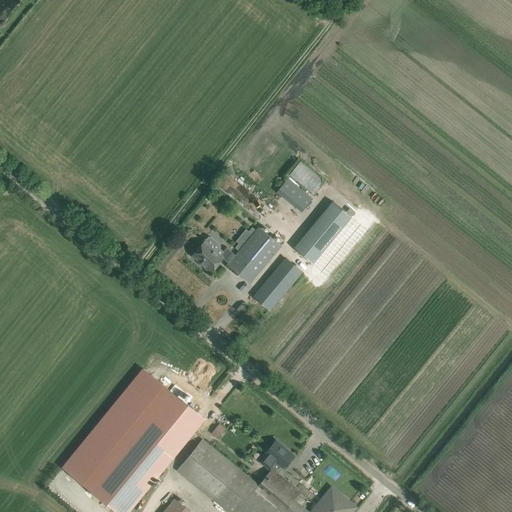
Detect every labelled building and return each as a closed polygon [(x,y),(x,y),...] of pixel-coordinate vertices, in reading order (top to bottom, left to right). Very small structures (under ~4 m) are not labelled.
[(299,161),(288,174),(314,195),(325,181),(299,161)] [(288,178),(276,192),(301,212),(313,199),(288,178)] [(351,217),(333,201),(316,222),(293,248),(306,258),(312,264),(313,263),(351,217)] [(192,255),(205,265),(204,266),(211,272),(224,257),(230,262),(228,265),(249,283),(281,245),(259,227),(236,256),(226,247),(223,251),(220,248),(221,247),(220,244),(211,236),(208,236),(192,255)] [(254,296),(270,310),(302,272),(285,258),(254,296)] [(145,368),(64,466),(118,511),(126,511),(205,417),(145,368)] [(219,424),(212,433),(218,438),(225,429),(219,424)] [(177,469),(229,511),(350,511),(350,510),(350,509),(350,507),(350,506),(349,505),(349,503),(348,502),(348,501),(347,499),(346,498),(345,497),(344,496),(343,496),(341,495),(340,494),(339,494),(337,493),(336,493),(333,493),(331,493),(330,493),(329,494),(327,494),(326,495),(325,496),(323,496),(322,497),(321,498),(320,499),(322,501),(318,509),(318,511),(308,511),(294,500),(294,499),(297,501),(299,497),(297,495),(301,491),(287,480),(285,481),(276,474),(282,467),(283,467),(292,456),(281,447),(282,446),(276,440),(265,453),(259,461),(270,470),(258,485),(202,439),(177,469)] [(286,478),(301,486),(305,478),(290,471),(286,478)] [(162,511),(189,511),(173,499),(162,511)]
